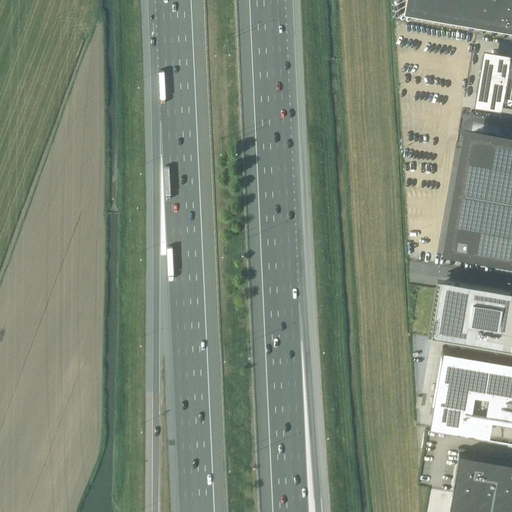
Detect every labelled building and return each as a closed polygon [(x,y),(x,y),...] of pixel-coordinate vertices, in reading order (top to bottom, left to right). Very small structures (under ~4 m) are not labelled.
[(511,0),(411,0),(411,3),(511,20),(511,0)] [(511,57),(492,54),(485,100),(511,104),(511,57)] [(511,137),(469,130),(449,246),(511,259),(511,137)] [(511,287),(442,275),(433,331),(511,343),(511,287)] [(511,364),(446,354),(441,411),(511,423),(511,364)] [(452,511),(508,511),(509,509),(507,509),(508,501),(511,501),(511,460),(459,452),(452,491),(456,492),(452,511)]
